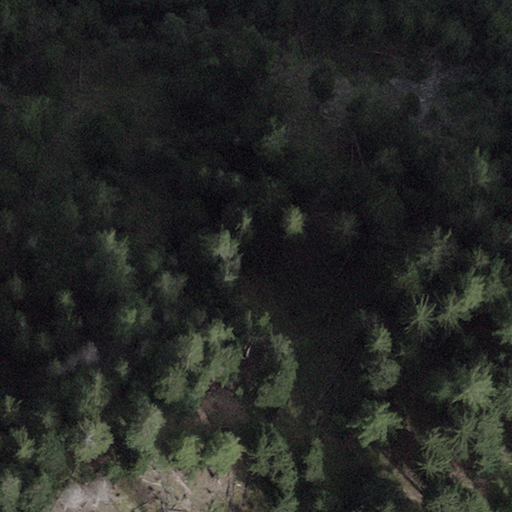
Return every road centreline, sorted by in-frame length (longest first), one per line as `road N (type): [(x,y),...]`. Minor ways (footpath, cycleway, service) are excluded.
road 1 (track): [(0,19),(129,54),(234,55),(511,110)]
road 2 (tertiary): [(0,481),(247,450),(511,395)]
